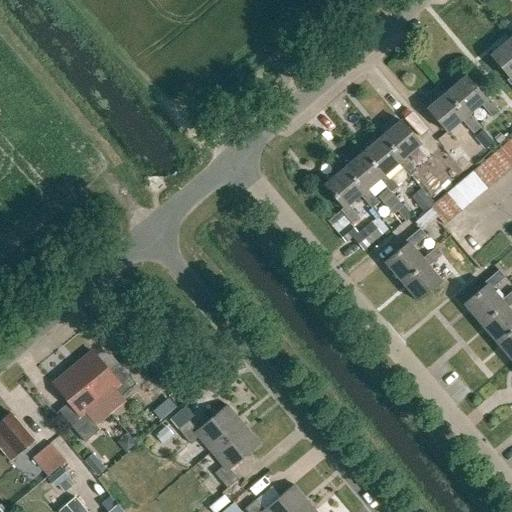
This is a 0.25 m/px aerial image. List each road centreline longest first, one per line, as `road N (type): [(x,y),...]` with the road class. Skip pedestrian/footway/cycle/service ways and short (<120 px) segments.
road 1 (residential): [(511,487),(234,156)]
road 2 (unclassified): [(380,511),(148,233)]
road 3 (track): [(0,17),(92,138),(110,181),(148,233)]
road 4 (residential): [(234,156),(417,0)]
road 5 (unclassified): [(0,359),(148,233)]
